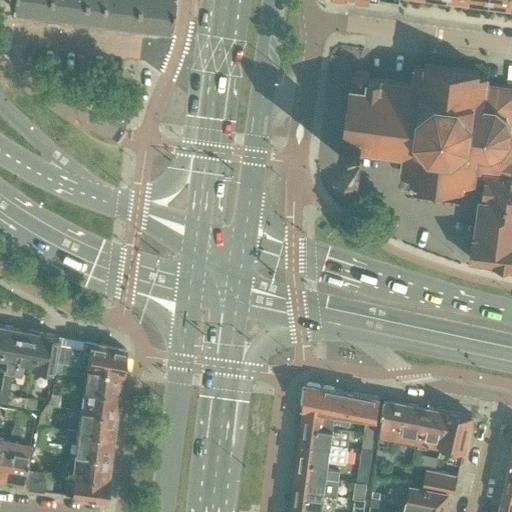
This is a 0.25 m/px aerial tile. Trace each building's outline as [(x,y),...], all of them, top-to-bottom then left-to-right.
[(25,0),(48,56),(49,58),(50,60),(51,62),(53,64),(55,65),(57,66),(59,66),(62,66),(64,66),(66,65),(159,28),(161,27),(163,26),(164,24),(165,22),(166,20),(167,18),(169,0),(25,0)] [(342,134),(339,156),(359,158),(360,159),(361,149),(404,154),(402,172),(411,173),(410,178),(411,178),(410,187),(409,187),(408,191),(408,192),(410,193),(414,193),(414,190),(457,195),(457,197),(461,198),(462,198),(463,197),(463,194),(462,194),(464,185),(465,180),(471,181),(474,182),(474,180),(484,181),(482,199),(480,199),(475,236),(472,235),(469,257),(494,260),(494,263),(511,265),(511,176),(511,165),(511,159),(511,156),(511,155),(511,86),(486,83),(488,74),(478,73),(479,69),(455,66),(425,62),(425,66),(416,65),(413,83),(370,77),(371,75),(366,69),(359,68),(353,73),(352,85),(350,85),(348,98),(345,123),(343,135),(342,134)] [(8,394),(12,372),(20,329),(12,328),(11,326),(3,325),(0,340),(0,369),(4,370),(0,389),(0,401),(6,403),(8,394)] [(22,361),(31,363),(37,331),(29,330),(28,331),(20,329),(12,372),(20,373),(22,361)] [(50,371),(52,361),(56,335),(37,331),(31,363),(30,368),(50,371)] [(68,364),(85,366),(122,372),(125,348),(56,335),(52,361),(61,363),(68,364)] [(61,363),(52,361),(50,371),(59,373),(61,363)] [(85,366),(82,387),(119,393),(122,372),(85,366)] [(302,406),(305,406),(336,411),(340,389),(306,382),(302,406)] [(82,387),(80,409),(114,414),(115,404),(118,402),(119,393),(82,387)] [(380,396),(340,389),(336,411),(350,413),(365,415),(367,415),(376,416),(377,416),(380,396)] [(50,398),(46,404),(50,405),(58,406),(60,394),(51,393),(50,398)] [(6,403),(23,406),(25,397),(8,394),(6,403)] [(25,397),(23,406),(34,408),(35,399),(25,397)] [(389,436),(398,438),(407,403),(385,399),(385,398),(384,397),(379,442),(388,444),(389,436)] [(398,438),(419,442),(427,407),(407,403),(398,438)] [(40,413),(37,425),(47,426),(50,405),(46,404),(40,413)] [(302,414),(301,423),(333,427),(335,419),(349,420),(350,413),(336,411),(305,406),(304,413),(302,414)] [(4,418),(13,419),(15,409),(6,407),(4,418)] [(419,442),(440,446),(449,410),(434,407),(433,408),(427,407),(419,442)] [(15,409),(13,419),(23,421),(25,411),(15,409)] [(80,409),(77,430),(114,435),(115,425),(112,422),(114,414),(80,409)] [(449,410),(440,446),(441,446),(439,455),(448,457),(447,460),(461,462),(472,414),(449,410)] [(367,415),(365,431),(374,432),(376,416),(367,415)] [(301,433),(301,440),(348,446),(351,429),(333,427),(301,423),(299,431),(301,433)] [(47,426),(37,425),(33,445),(45,447),(47,426)] [(11,440),(4,476),(23,480),(30,444),(19,442),(21,429),(13,427),(11,440)] [(77,430),(74,451),(108,456),(109,447),(112,445),(114,435),(77,430)] [(365,431),(363,448),(372,449),(374,432),(365,431)] [(0,475),(4,476),(11,440),(0,438),(0,475)] [(296,456),(329,461),(346,463),(348,446),(301,440),(300,446),(297,448),(296,456)] [(363,448),(360,465),(370,466),(372,449),(363,448)] [(376,458),(393,461),(395,452),(378,449),(376,458)] [(74,451),(71,473),(108,478),(109,468),(107,465),(108,456),(74,451)] [(416,456),(415,464),(427,467),(435,468),(438,457),(417,453),(416,456)] [(297,467),(296,474),(339,479),(340,470),(328,469),(329,461),(296,456),(295,465),(297,467)] [(370,466),(360,465),(358,481),(368,482),(370,466)] [(427,467),(423,485),(447,491),(454,492),(458,473),(435,468),(427,467)] [(42,490),(44,477),(44,475),(42,471),(29,470),(28,475),(26,488),(42,491),(42,490)] [(108,478),(71,473),(70,485),(65,484),(64,493),(105,499),(108,478)] [(293,482),(292,490),(325,495),(325,493),(336,495),(337,495),(338,487),(339,479),(296,474),(295,481),(293,482)] [(42,490),(50,491),(52,478),(44,477),(42,490)] [(511,480),(506,479),(501,501),(511,503),(511,480)] [(396,502),(406,504),(439,511),(442,511),(447,491),(423,485),(395,480),(392,493),(398,495),(396,502)] [(293,501),(292,507),(328,511),(333,511),(334,503),(336,495),(325,493),(325,495),(292,490),(291,498),(293,501)] [(371,497),(370,505),(379,507),(380,498),(371,497)] [(352,511),(363,511),(365,500),(354,498),(352,511)] [(511,511),(511,503),(501,501),(498,511),(511,511)]
